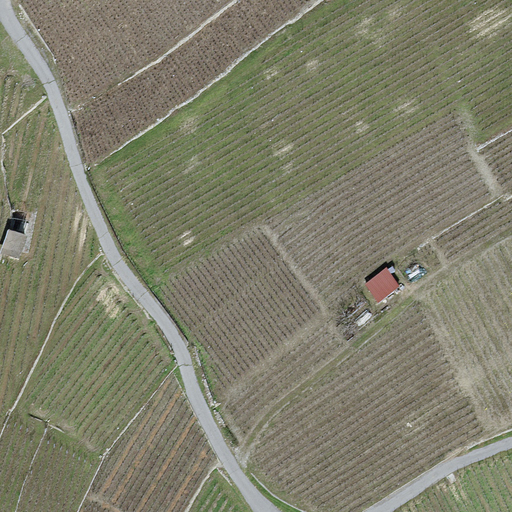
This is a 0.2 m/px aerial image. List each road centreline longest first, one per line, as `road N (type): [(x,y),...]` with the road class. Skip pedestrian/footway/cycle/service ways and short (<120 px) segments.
road 1 (unclassified): [(2,0),(49,83),(113,256),(176,340),(197,404),(264,511)]
road 2 (track): [(236,473),(262,420),(423,284),(511,230)]
road 3 (unclassified): [(381,511),(443,470),(511,442)]
